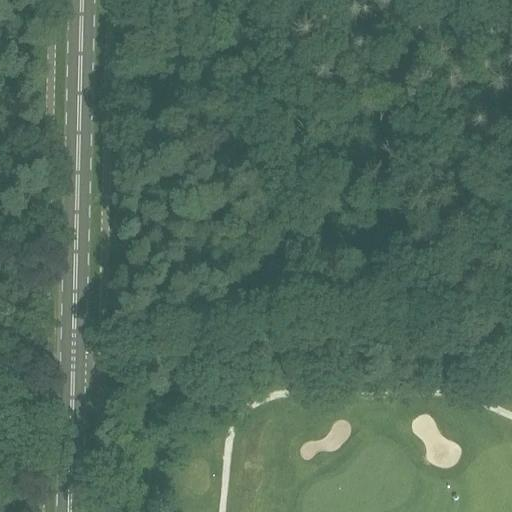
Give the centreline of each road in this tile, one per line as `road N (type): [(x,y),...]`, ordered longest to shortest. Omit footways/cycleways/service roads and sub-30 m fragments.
road 1 (unclassified): [(511,341),(73,355)]
road 2 (primary): [(73,355),(81,0)]
road 3 (primary): [(68,511),(73,355)]
